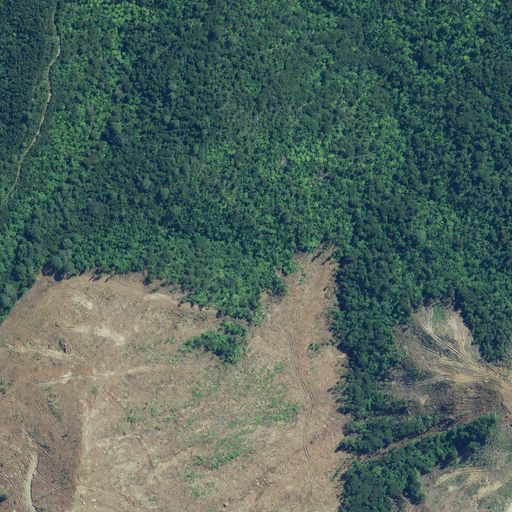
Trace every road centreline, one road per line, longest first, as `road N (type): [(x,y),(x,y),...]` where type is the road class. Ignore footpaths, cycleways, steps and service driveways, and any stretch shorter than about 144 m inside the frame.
road 1 (track): [(0,329),(68,239),(167,179),(198,150),(199,123),(172,123),(170,64),(179,45),(205,30),(220,0)]
road 2 (track): [(63,0),(34,128),(0,201)]
